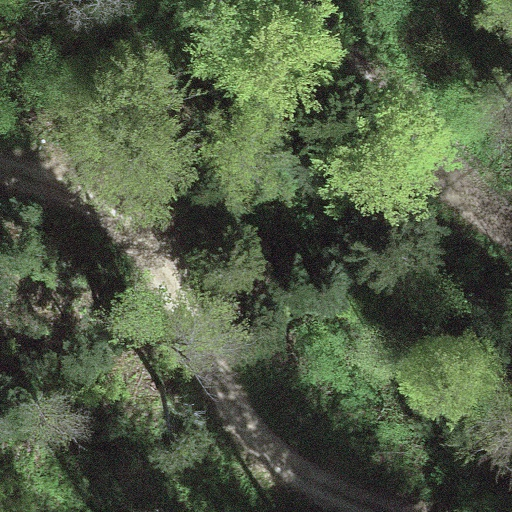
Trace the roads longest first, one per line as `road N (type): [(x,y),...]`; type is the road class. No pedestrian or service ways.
road 1 (track): [(413,511),(333,489),(276,451),(229,388),(201,316),(112,205),(57,180),(0,167)]
road 2 (track): [(377,75),(474,205),(511,229)]
